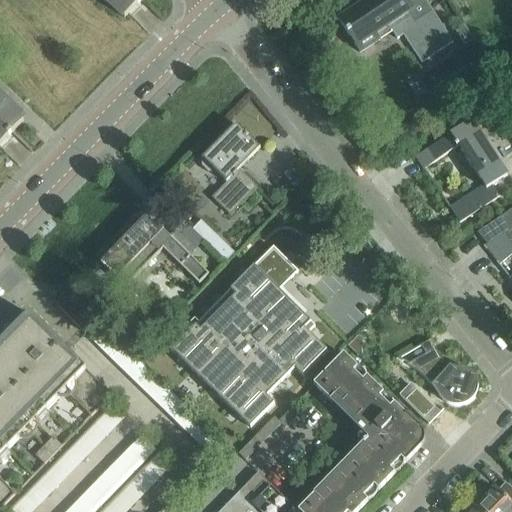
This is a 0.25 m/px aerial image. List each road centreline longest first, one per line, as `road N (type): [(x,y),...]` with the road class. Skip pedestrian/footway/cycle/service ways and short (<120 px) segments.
road 1 (residential): [(215,11),(511,373)]
road 2 (tertiary): [(0,227),(215,11)]
road 3 (residential): [(406,511),(511,400)]
